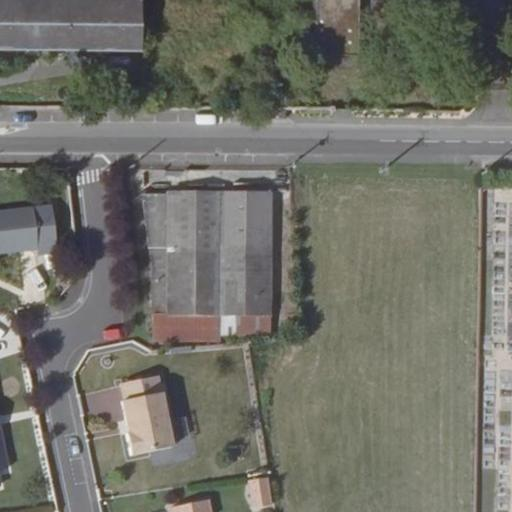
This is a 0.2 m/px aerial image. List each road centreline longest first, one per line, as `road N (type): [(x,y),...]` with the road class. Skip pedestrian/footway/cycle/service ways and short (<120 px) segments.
road 1 (tertiary): [(511,142),(85,141)]
road 2 (residential): [(77,511),(48,367),(102,297),(85,141)]
